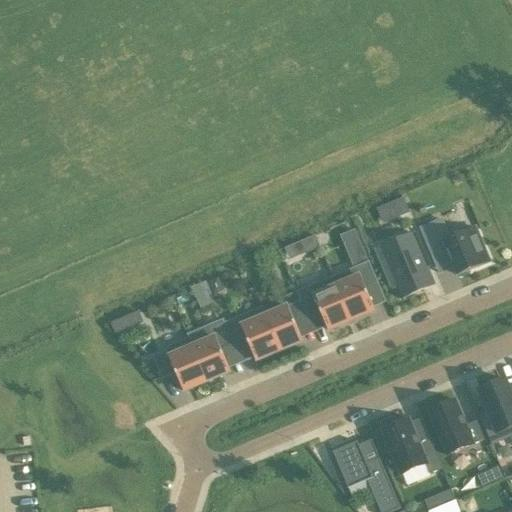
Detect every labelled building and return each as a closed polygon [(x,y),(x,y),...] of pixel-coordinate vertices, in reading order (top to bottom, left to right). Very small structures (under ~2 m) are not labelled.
[(390,221),(416,213),(412,198),(385,206),(390,221)] [(437,220),(419,228),(431,256),(446,250),(458,276),(490,263),(475,229),(459,236),(458,233),(444,238),(437,220)] [(357,261),(372,256),(362,228),(347,234),(357,261)] [(323,235),(286,248),(290,260),(328,247),(323,235)] [(402,299),(424,290),(417,272),(427,268),(413,235),(380,249),(388,267),(383,269),(391,288),(396,285),(402,299)] [(374,311),(365,288),(377,283),(368,261),(332,276),(351,321),(374,311)] [(351,321),(332,276),(308,286),(327,331),(351,321)] [(217,278),(199,285),(207,307),(225,300),(217,278)] [(296,328),(309,323),(300,301),(287,306),(286,304),(264,313),(262,308),(261,309),(279,351),(302,341),(296,328)] [(255,361),(279,351),(261,309),(225,324),(233,345),(234,345),(239,357),(251,351),(255,361)] [(220,350),(233,345),(225,324),(223,321),(187,336),(190,344),(206,382),(230,372),(220,350)] [(183,392),(206,382),(190,344),(169,353),(168,350),(152,357),(161,379),(174,373),(183,392)] [(475,388),(486,413),(479,415),(488,438),(511,427),(511,390),(506,375),(475,388)] [(429,412),(447,456),(484,440),(476,421),(465,426),(454,401),(429,412)] [(402,476),(425,466),(428,473),(440,467),(428,439),(418,443),(408,420),(383,431),(402,476)] [(379,459),(367,464),(358,442),(333,453),(348,489),(367,481),(380,511),(393,511),(401,509),(379,459)]
